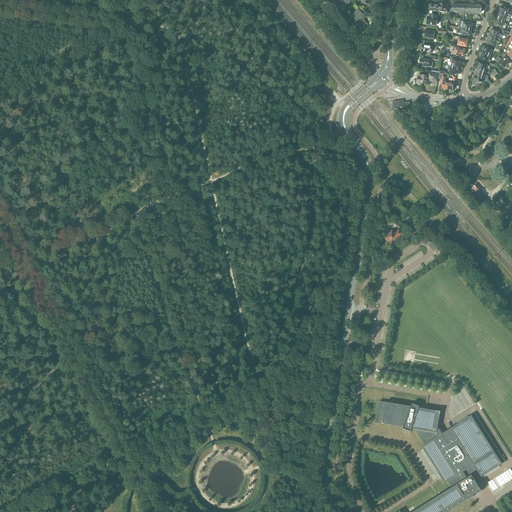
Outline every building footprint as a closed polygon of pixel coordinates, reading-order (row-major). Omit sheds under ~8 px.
[(439,16),(440,12),(440,11),(440,8),(439,7),(439,4),(432,3),(432,5),(430,5),(429,10),(437,10),(437,12),(435,12),(435,13),(434,12),(434,15),(439,16)] [(439,4),(439,7),(440,8),(440,11),(440,12),(447,13),(448,13),(448,12),(448,7),(448,5),(446,5),(446,4),(439,4)] [(500,11),(511,16),(511,14),(511,13),(508,11),(509,9),(501,6),(500,11)] [(361,29),(367,24),(360,16),(362,14),(358,10),(350,16),(361,29)] [(443,20),(443,17),(430,15),(430,18),(428,17),(427,24),(428,24),(428,26),(432,27),(432,25),(437,26),(437,22),(442,23),(443,20)] [(497,20),(508,25),(509,22),(510,20),(505,18),(498,15),(497,18),(497,20)] [(464,22),(459,21),(458,27),(459,28),(459,27),(472,30),(472,27),(472,25),(464,23),(464,22)] [(457,29),(457,33),(470,36),(470,34),(471,33),(472,30),(459,27),(459,28),(458,30),(457,29)] [(490,33),(490,34),(502,38),(503,35),(498,34),(499,32),(492,29),(491,31),(490,33)] [(435,40),(436,32),(426,30),(425,38),(435,40)] [(502,38),(490,34),(489,36),(488,38),(500,42),(501,40),(499,39),(499,38),(502,38)] [(467,46),(468,43),(467,43),(468,40),(457,38),(457,41),(459,41),(458,45),(467,47),(467,46)] [(429,46),(423,45),(422,52),(423,52),(422,55),(431,56),(431,54),(432,50),(437,51),(437,46),(433,46),(429,45),(429,46)] [(483,53),(491,56),(492,53),(493,54),(494,52),(493,51),(492,51),(493,50),(485,47),(484,50),(483,53)] [(464,56),(465,52),(464,52),(465,50),(454,48),(453,51),(455,51),(455,55),(464,56)] [(491,56),(483,53),(481,55),(482,56),(481,58),(490,62),(491,60),(489,59),(491,56)] [(504,58),(502,59),(507,65),(511,62),(506,56),(504,58)] [(498,57),(495,61),(498,64),(499,62),(504,68),(507,65),(502,59),(501,60),(498,57)] [(449,62),(451,63),(450,66),(451,66),(460,68),(461,65),(460,65),(461,62),(458,61),(458,60),(450,58),(449,62)] [(432,68),(433,61),(421,59),(420,66),(432,68)] [(478,66),(477,69),(485,72),(487,68),(489,69),(490,67),(480,63),(479,66),(478,66)] [(460,68),(451,66),(450,66),(450,69),(448,69),(448,72),(458,74),(459,71),(460,68)] [(484,77),(488,79),(488,76),(484,75),(485,72),(477,69),(476,73),(477,73),(476,76),(483,78),(484,77)] [(429,72),(428,77),(420,76),(419,78),(418,78),(418,79),(417,81),(418,82),(417,85),(421,85),(422,83),(427,84),(430,84),(431,77),(438,78),(439,74),(429,72)] [(446,90),(448,90),(449,82),(445,82),(446,77),(443,76),(443,74),(440,73),(439,79),(442,80),(442,85),(443,85),(442,89),(444,89),(444,90),(446,90)] [(485,82),(486,81),(488,85),(491,83),(488,79),(484,77),(483,78),(476,76),(475,75),(472,85),(475,86),(478,84),(479,84),(482,83),(482,82),(484,81),(485,82)] [(449,78),(449,82),(448,90),(450,90),(450,91),(451,91),(451,90),(453,91),(454,87),(455,87),(456,78),(453,77),(453,79),(449,78)] [(391,107),(392,107),(393,111),(396,114),(399,114),(401,113),(410,109),(410,107),(409,102),(403,103),(403,102),(397,103),(397,101),(392,102),(392,106),(391,106),(391,107)] [(486,207),(491,203),(483,195),(478,199),(486,207)] [(416,222),(410,226),(412,229),(408,232),(411,238),(417,235),(413,229),(418,226),(416,222)] [(430,235),(437,229),(435,227),(432,229),(428,224),(424,228),(430,235)] [(399,239),(404,235),(399,229),(394,233),(392,230),(384,237),(390,245),(393,243),(394,244),(395,244),(397,243),(397,242),(395,241),(398,239),(399,239)] [(428,246),(432,251),(436,247),(432,242),(428,246)] [(400,511),(398,511),(450,511),(472,499),(473,497),(474,496),(473,495),(481,490),(475,481),(505,462),(475,413),(442,434),(438,427),(440,412),(419,408),(419,406),(412,404),(411,407),(379,401),(376,423),(403,427),(403,429),(410,432),(412,429),(415,429),(425,445),(422,447),(445,484),(448,481),(452,488),(413,511),(400,511)]
